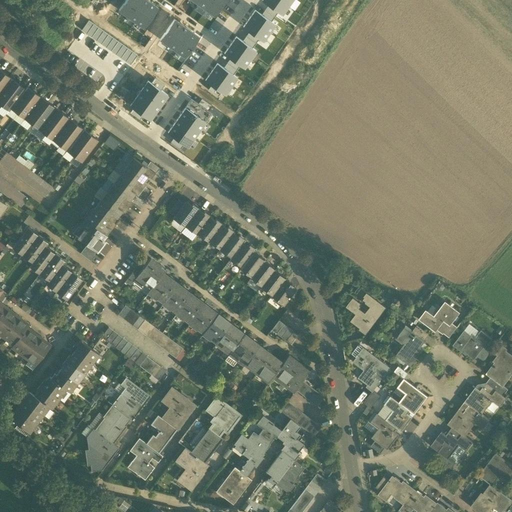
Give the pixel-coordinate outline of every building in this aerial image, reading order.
[(125,0),(119,10),(127,16),(138,0),(125,0)] [(146,0),(138,0),(127,16),(135,22),(149,2),(146,0)] [(200,0),(198,4),(206,9),(212,0),(200,0)] [(212,0),(206,9),(214,15),(225,0),(212,0)] [(288,6),(279,0),(262,0),(269,5),(278,12),(282,14),(288,6)] [(149,2),(135,22),(144,28),(158,8),(149,2)] [(269,5),(265,10),(275,17),(278,12),(269,5)] [(249,18),(269,33),(275,24),(271,22),(261,15),(255,10),(249,18)] [(271,22),(275,17),(265,10),(261,15),(271,22)] [(269,33),(249,18),(243,27),(250,31),(259,38),(263,41),(269,33)] [(174,20),(160,39),(168,45),(182,26),(174,20)] [(88,21),(81,30),(86,34),(93,24),(88,21)] [(98,27),(93,24),(86,34),(91,37),(98,27)] [(182,26),(168,45),(176,51),(190,31),(182,26)] [(103,31),(98,27),(91,37),(96,41),(103,31)] [(108,34),(103,31),(96,41),(101,44),(108,34)] [(190,31),(176,51),(185,57),(199,37),(190,31)] [(250,31),(246,36),(256,43),(259,38),(250,31)] [(113,38),(108,34),(101,44),(106,48),(113,38)] [(252,48),(256,43),(246,36),(243,41),(252,48)] [(230,45),(250,59),(256,51),(252,48),(243,41),(236,37),(230,45)] [(118,41),(113,38),(106,48),(111,51),(118,41)] [(123,45),(118,41),(111,51),(116,55),(123,45)] [(127,48),(123,45),(116,55),(121,58),(127,48)] [(250,59),(230,45),(224,54),(230,58),(240,65),(244,68),(250,59)] [(132,52),(127,48),(121,58),(125,61),(132,52)] [(137,55),(132,52),(125,61),(130,65),(137,55)] [(230,58),(227,63),(237,70),(240,65),(230,58)] [(211,72),(231,86),(237,77),(233,75),(224,68),(217,63),(211,72)] [(233,75),(237,70),(227,63),(224,68),(233,75)] [(231,86),(211,72),(205,80),(212,85),(221,92),(225,94),(231,86)] [(0,78),(0,92),(11,78),(9,77),(8,77),(7,78),(5,77),(2,75),(0,78)] [(0,92),(0,103),(2,105),(16,86),(13,84),(13,82),(13,81),(13,80),(11,78),(0,92)] [(155,79),(151,83),(161,90),(164,85),(155,79)] [(151,83),(148,81),(142,89),(162,103),(168,95),(161,90),(151,83)] [(218,97),(221,92),(212,85),(208,90),(218,97)] [(9,110),(11,108),(25,89),(23,87),(22,87),(21,88),(19,88),(16,86),(2,105),(9,110)] [(11,108),(18,113),(32,94),(29,92),(28,90),(29,89),(29,88),(27,86),(25,89),(11,108)] [(162,103),(142,89),(136,97),(156,112),(162,103)] [(18,113),(25,118),(41,97),(39,95),(38,96),(37,97),(35,96),(32,94),(18,113)] [(25,118),(32,124),(46,105),(43,103),(42,101),(43,100),(43,99),(41,97),(25,118)] [(156,112),(136,97),(130,106),(133,108),(143,115),(150,120),(156,112)] [(198,104),(191,99),(185,108),(205,122),(211,113),(208,111),(198,104)] [(202,99),(198,104),(208,111),(211,106),(202,99)] [(9,110),(2,105),(0,107),(0,114),(4,117),(6,114),(9,110)] [(32,124),(39,129),(55,108),(53,106),(52,106),(51,107),(49,107),(46,105),(32,124)] [(9,110),(6,114),(13,119),(18,113),(11,108),(9,110)] [(39,129),(46,134),(60,116),(57,114),(56,111),(57,110),(57,109),(55,108),(39,129)] [(143,115),(133,108),(130,113),(140,120),(143,115)] [(205,122),(185,108),(179,116),(199,130),(205,122)] [(18,113),(13,119),(20,125),(25,118),(18,113)] [(46,134),(53,140),(69,118),(67,117),(66,117),(65,118),(63,118),(60,116),(46,134)] [(199,130),(179,116),(174,124),(194,138),(199,130)] [(25,118),(20,125),(27,130),(32,124),(25,118)] [(53,140),(60,145),(74,126),(71,124),(70,122),(71,121),(71,120),(69,118),(53,140)] [(32,124),(27,130),(34,135),(39,129),(32,124)] [(194,138),(174,124),(168,133),(174,137),(184,144),(188,147),(194,138)] [(60,145),(67,150),(83,129),(81,127),(80,128),(79,129),(77,128),(74,126),(60,145)] [(39,129),(34,135),(41,141),(42,140),(46,134),(39,129)] [(67,150),(74,156),(88,137),(85,135),(85,133),(85,132),(85,131),(83,129),(67,150)] [(46,134),(42,140),(49,145),(53,140),(46,134)] [(119,143),(110,135),(104,143),(113,150),(119,143)] [(91,139),(88,137),(74,156),(81,161),(97,140),(95,138),(94,138),(93,139),(91,139)] [(184,144),(174,137),(171,142),(181,149),(184,144)] [(67,150),(60,145),(56,150),(63,156),(67,150)] [(74,156),(67,150),(63,156),(62,157),(69,162),(74,156)] [(127,152),(120,161),(126,166),(133,157),(127,152)] [(0,161),(4,165),(11,156),(6,153),(0,161)] [(20,163),(22,165),(26,161),(19,155),(15,160),(16,160),(20,163)] [(15,160),(11,156),(4,165),(9,169),(16,160),(15,160)] [(74,156),(69,162),(77,167),(81,161),(74,156)] [(133,157),(126,166),(145,180),(148,177),(148,176),(143,172),(147,167),(133,157)] [(27,159),(26,161),(22,165),(25,167),(29,170),(34,165),(27,159)] [(20,163),(16,160),(9,169),(13,172),(20,163)] [(120,175),(126,166),(120,161),(113,170),(120,175)] [(150,162),(147,167),(156,173),(159,169),(150,162)] [(22,165),(20,163),(13,172),(18,176),(25,167),(22,165)] [(126,166),(120,175),(133,185),(137,180),(142,184),(142,183),(145,180),(126,166)] [(29,170),(25,167),(18,176),(23,179),(29,170)] [(148,177),(151,179),(155,174),(147,167),(143,172),(148,176),(148,177)] [(34,174),(29,170),(23,179),(27,183),(34,174)] [(113,184),(120,175),(113,170),(106,178),(108,179),(113,184)] [(39,177),(34,174),(27,183),(32,186),(39,177)] [(120,175),(113,184),(132,197),(134,194),(135,193),(130,190),(133,185),(120,175)] [(43,181),(39,177),(32,186),(36,190),(43,181)] [(107,192),(113,184),(108,179),(101,188),(107,192)] [(137,180),(133,185),(142,192),(146,186),(142,183),(142,184),(137,180)] [(0,187),(0,191),(3,193),(9,184),(5,181),(0,187)] [(48,184),(43,181),(36,190),(41,193),(48,184)] [(14,188),(9,184),(3,193),(7,197),(14,188)] [(53,188),(48,184),(41,193),(46,197),(53,188)] [(113,184),(107,192),(120,202),(124,198),(129,201),(132,197),(113,184)] [(138,197),(142,192),(133,185),(130,190),(135,193),(134,194),(138,197)] [(100,201),(107,192),(101,188),(100,187),(94,196),(100,201)] [(19,191),(14,188),(7,197),(12,200),(19,191)] [(23,195),(19,191),(12,200),(17,204),(23,195)] [(107,192),(100,201),(119,215),(121,212),(122,212),(116,207),(120,202),(107,192)] [(28,198),(23,195),(17,204),(21,207),(28,198)] [(124,198),(120,202),(129,209),(133,204),(129,201),(124,198)] [(169,211),(175,216),(184,204),(178,199),(169,211)] [(100,201),(94,210),(107,220),(111,215),(116,219),(117,219),(119,215),(100,201)] [(124,215),(129,209),(120,202),(116,207),(122,212),(121,212),(124,215)] [(185,227),(185,226),(197,211),(198,209),(199,208),(193,204),(191,205),(190,207),(185,203),(184,204),(175,216),(173,218),(174,219),(185,227)] [(94,210),(86,220),(106,235),(109,231),(110,230),(104,225),(107,220),(94,210)] [(201,215),(197,211),(185,226),(196,235),(197,234),(209,219),(210,217),(211,216),(204,211),(203,213),(201,215)] [(111,215),(107,220),(116,226),(120,221),(117,219),(116,219),(111,215)] [(180,233),(185,227),(174,219),(170,224),(180,233)] [(213,222),(209,219),(197,234),(208,243),(209,242),(220,226),(222,225),(222,224),(216,219),(214,221),(213,222)] [(102,240),(106,235),(86,220),(75,234),(87,244),(97,251),(104,242),(102,240)] [(112,232),(116,226),(107,220),(104,225),(110,230),(109,231),(112,232)] [(185,227),(180,233),(192,241),(196,235),(185,226),(185,227)] [(225,230),(220,226),(209,242),(220,250),(231,235),(233,233),(234,231),(227,227),(226,228),(225,230)] [(14,246),(24,253),(37,235),(35,233),(34,234),(31,232),(32,230),(28,227),(14,246)] [(38,235),(37,235),(24,253),(34,261),(45,246),(47,243),(45,241),(44,242),(41,240),(42,238),(38,235)] [(236,238),(231,235),(220,250),(231,258),(242,244),(243,242),(245,240),(238,235),(237,237),(236,238)] [(80,253),(90,260),(97,251),(87,244),(80,253)] [(247,248),(242,244),(231,258),(230,259),(241,268),(254,250),(255,249),(249,244),(248,246),(247,248)] [(50,249),(45,246),(34,261),(31,264),(41,272),(54,254),(52,252),(51,253),(48,251),(50,249)] [(260,255),(254,250),(241,268),(240,269),(251,278),(263,262),(257,258),(258,257),(260,255)] [(55,253),(54,254),(41,272),(51,279),(62,264),(64,261),(62,259),(61,261),(58,258),(59,257),(55,253)] [(144,285),(151,290),(163,274),(165,271),(160,268),(161,267),(150,259),(139,274),(133,281),(134,281),(141,286),(142,287),(144,285)] [(264,261),(263,262),(251,278),(250,279),(251,279),(261,286),(262,287),(273,271),(268,267),(269,266),(271,264),(265,260),(264,261)] [(66,268),(62,264),(51,279),(48,283),(58,291),(71,273),(68,271),(68,272),(65,270),(66,268)] [(274,270),(273,271),(262,287),(261,288),(272,296),(283,281),(278,277),(280,275),(281,273),(275,269),(274,270)] [(126,281),(131,285),(134,281),(133,281),(139,274),(134,270),(126,281)] [(72,272),(71,273),(58,291),(68,298),(81,280),(78,278),(78,279),(75,277),(76,275),(72,272)] [(157,299),(164,304),(177,286),(173,283),(174,282),(163,274),(151,290),(148,293),(157,300),(157,299)] [(285,279),(283,281),(272,296),(271,297),(283,305),(289,297),(295,289),(289,285),(291,284),(291,283),(285,278),(285,279)] [(261,286),(251,279),(247,285),(256,292),(261,286)] [(438,283),(436,286),(437,290),(442,291),(445,287),(443,283),(438,283)] [(142,287),(141,286),(139,289),(147,295),(148,293),(151,290),(144,285),(142,287)] [(171,309),(177,314),(190,296),(186,293),(187,292),(178,285),(177,286),(164,304),(163,304),(170,310),(171,309)] [(359,330),(361,332),(369,322),(373,325),(387,308),(367,293),(364,297),(365,298),(363,300),(366,302),(365,303),(370,307),(366,314),(359,309),(361,307),(360,306),(361,304),(353,298),(346,307),(356,314),(351,322),(360,329),(359,330)] [(184,319),(190,324),(204,306),(200,303),(200,302),(191,295),(190,296),(177,314),(176,314),(184,320),(184,319)] [(289,297),(283,305),(288,309),(294,300),(289,297)] [(287,310),(292,314),(299,304),(294,300),(288,309),(287,310)] [(438,329),(444,334),(453,323),(460,313),(445,302),(439,310),(434,316),(427,311),(426,310),(419,319),(436,332),(438,329)] [(304,307),(299,304),(292,314),(297,317),(304,307)] [(118,315),(123,318),(130,309),(125,305),(118,315)] [(197,329),(203,334),(217,316),(213,313),(213,312),(204,305),(204,306),(190,324),(189,324),(197,330),(197,329)] [(432,305),(427,311),(434,316),(439,310),(432,305)] [(0,330),(4,333),(17,316),(5,307),(4,308),(0,313),(0,330)] [(309,311),(304,307),(297,317),(301,321),(309,311)] [(123,318),(127,322),(135,312),(130,309),(123,318)] [(127,322),(132,326),(139,316),(135,312),(127,322)] [(211,339),(216,344),(230,326),(226,323),(227,322),(217,315),(217,316),(203,334),(210,340),(211,339)] [(11,338),(16,342),(27,327),(29,325),(17,316),(4,333),(1,336),(9,342),(11,338)] [(132,326),(137,329),(144,320),(139,316),(132,326)] [(137,329),(142,333),(149,323),(145,321),(144,320),(137,329)] [(271,331),(276,334),(283,325),(279,321),(271,331)] [(361,332),(366,335),(373,325),(369,322),(361,332)] [(142,333),(147,336),(154,327),(149,323),(142,333)] [(444,334),(449,337),(457,327),(453,323),(444,334)] [(469,324),(464,330),(471,335),(473,333),(476,336),(480,332),(469,324)] [(224,349),(230,354),(243,336),(239,333),(240,332),(231,325),(230,326),(216,344),(223,350),(224,349)] [(276,334),(281,338),(288,328),(283,325),(276,334)] [(412,332),(423,340),(428,334),(417,325),(412,332)] [(396,356),(410,367),(425,348),(422,346),(425,342),(423,340),(412,332),(405,326),(399,335),(407,341),(404,346),(396,356)] [(505,329),(500,326),(496,331),(501,335),(505,329)] [(21,350),(26,353),(39,336),(27,327),(16,342),(13,345),(12,348),(19,353),(21,350)] [(101,337),(106,341),(113,331),(108,327),(101,337)] [(147,336),(151,340),(159,330),(154,327),(147,336)] [(281,338),(286,341),(293,332),(288,328),(281,338)] [(151,340),(156,344),(163,334),(159,330),(151,340)] [(481,330),(480,332),(476,336),(473,333),(471,335),(464,330),(453,345),(464,353),(465,352),(474,359),(475,357),(484,347),(485,348),(492,338),(481,330)] [(106,341),(111,344),(118,335),(113,331),(106,341)] [(286,341),(291,345),(298,336),(293,332),(286,341)] [(156,344),(161,347),(168,338),(167,337),(163,334),(156,344)] [(111,344),(115,348),(123,338),(118,335),(111,344)] [(239,360),(245,365),(258,347),(254,344),(255,343),(244,335),(243,336),(230,354),(229,355),(237,361),(238,361),(239,360)] [(407,341),(399,335),(395,340),(404,346),(407,341)] [(51,346),(39,336),(26,353),(23,357),(29,361),(31,362),(33,359),(38,363),(51,346)] [(291,345),(295,349),(303,339),(298,336),(291,345)] [(115,348),(120,352),(127,342),(123,338),(115,348)] [(161,347),(166,351),(173,341),(168,338),(161,347)] [(78,346),(74,351),(92,364),(99,354),(80,339),(76,345),(78,346)] [(307,343),(303,339),(295,349),(300,352),(307,343)] [(166,351),(170,355),(178,345),(175,343),(173,341),(166,351)] [(120,352),(125,355),(132,346),(127,342),(120,352)] [(491,377),(503,386),(504,385),(509,379),(506,377),(510,372),(511,373),(511,371),(511,354),(507,350),(508,348),(503,344),(495,354),(499,356),(486,373),(491,377)] [(182,349),(178,345),(170,355),(175,358),(182,349)] [(352,354),(356,357),(358,355),(360,356),(366,349),(360,345),(359,347),(358,346),(352,354)] [(129,358),(130,359),(137,349),(132,346),(125,355),(129,358)] [(251,367),(258,372),(271,355),(259,346),(258,347),(245,365),(250,369),(251,367)] [(475,357),(482,362),(490,351),(485,348),(484,347),(475,357)] [(134,362),(142,353),(137,349),(130,359),(134,362)] [(182,349),(175,358),(179,361),(186,352),(182,349)] [(360,379),(368,385),(374,377),(380,381),(390,368),(366,349),(360,356),(358,355),(356,357),(353,362),(366,372),(360,379)] [(69,354),(65,359),(85,374),(92,364),(74,351),(71,355),(69,354)] [(134,362),(139,366),(146,356),(142,353),(134,362)] [(233,366),(237,361),(229,355),(225,360),(233,366)] [(270,381),(273,377),(283,364),(282,364),(271,355),(258,372),(257,374),(262,378),(263,376),(270,381)] [(139,366),(144,370),(151,360),(146,356),(139,366)] [(289,356),(282,364),(283,364),(273,377),(294,393),(296,391),(303,381),(310,372),(289,356)] [(130,368),(134,362),(130,359),(129,358),(124,364),(130,368)] [(32,370),(38,363),(33,359),(31,362),(29,361),(25,365),(32,370)] [(64,365),(60,370),(77,383),(85,374),(65,359),(62,364),(64,365)] [(144,370),(149,373),(156,364),(151,360),(144,370)] [(149,373),(154,377),(161,367),(156,364),(149,373)] [(394,372),(404,379),(405,379),(409,374),(401,368),(398,366),(394,372)] [(166,371),(161,367),(154,377),(158,381),(166,371)] [(55,373),(51,378),(66,390),(70,393),(77,383),(60,370),(56,375),(55,373)] [(43,380),(40,385),(59,399),(66,390),(51,378),(49,376),(45,381),(43,380)] [(232,381),(225,376),(221,381),(228,386),(232,381)] [(366,387),(372,392),(380,381),(374,377),(368,385),(366,387)] [(491,377),(486,383),(496,390),(504,396),(509,389),(504,385),(503,386),(491,377)] [(117,401),(113,406),(129,419),(131,420),(135,415),(149,396),(125,378),(120,385),(125,388),(120,394),(121,395),(123,396),(118,402),(117,401)] [(403,398),(399,403),(411,412),(415,414),(428,397),(405,379),(404,379),(398,387),(406,394),(403,398)] [(296,391),(301,394),(308,385),(303,381),(296,391)] [(125,388),(120,385),(118,383),(114,389),(120,394),(125,388)] [(492,396),(496,390),(486,383),(482,388),(492,396)] [(38,391),(34,395),(49,407),(52,409),(59,399),(40,385),(36,390),(38,391)] [(301,394),(306,398),(313,389),(308,385),(301,394)] [(406,394),(398,387),(394,392),(403,398),(406,394)] [(469,405),(479,413),(482,415),(487,408),(492,401),(499,407),(506,398),(504,396),(496,390),(492,396),(482,388),(480,391),(476,387),(465,401),(469,405)] [(170,407),(162,418),(177,429),(186,417),(185,417),(188,412),(189,413),(195,405),(172,388),(164,398),(172,405),(170,407)] [(306,398),(310,402),(318,392),(313,389),(306,398)] [(71,393),(70,393),(66,390),(59,399),(64,403),(71,393)] [(372,392),(363,403),(371,409),(381,395),(374,390),(372,392)] [(322,396),(318,392),(310,402),(315,405),(323,396),(322,396)] [(26,395),(22,400),(43,416),(48,408),(49,407),(34,395),(31,393),(28,396),(26,395)] [(392,411),(386,420),(398,430),(401,432),(413,417),(409,415),(411,412),(399,403),(391,396),(384,405),(392,411)] [(213,423),(209,429),(219,436),(224,431),(227,433),(231,428),(229,426),(233,422),(235,423),(239,417),(237,416),(239,413),(234,409),(233,411),(223,403),(224,402),(217,397),(209,408),(217,414),(215,417),(211,421),(213,423)] [(162,400),(170,407),(172,405),(164,398),(162,400)] [(20,407),(17,410),(36,424),(43,416),(22,400),(18,405),(20,407)] [(469,405),(465,401),(458,410),(463,413),(466,410),(469,405)] [(494,414),(499,407),(492,401),(487,408),(494,414)] [(280,412),(285,415),(292,406),(288,402),(280,412)] [(392,411),(384,405),(377,414),(386,420),(392,411)] [(466,410),(475,418),(479,413),(469,405),(466,410)] [(123,427),(129,419),(113,406),(104,417),(105,418),(96,431),(112,443),(121,432),(122,432),(125,428),(123,427)] [(297,409),(292,406),(285,415),(290,419),(297,409)] [(48,408),(43,416),(48,420),(54,413),(48,408)] [(207,411),(215,417),(217,414),(209,408),(207,411)] [(146,415),(153,420),(158,415),(150,409),(146,415)] [(302,413),(297,409),(290,419),(295,422),(302,413)] [(9,418),(18,425),(28,433),(29,433),(36,424),(17,410),(15,414),(13,412),(9,418)] [(489,420),(482,415),(479,413),(475,418),(466,410),(463,413),(458,410),(448,424),(452,427),(462,435),(458,440),(448,432),(446,435),(442,431),(431,446),(439,453),(448,459),(448,458),(458,445),(466,451),(472,443),(465,437),(475,423),(483,429),(483,428),(489,421),(489,420)] [(89,426),(94,429),(96,431),(105,418),(104,417),(98,413),(89,426)] [(307,416),(302,413),(295,422),(299,426),(307,416)] [(396,432),(398,430),(386,420),(377,414),(377,413),(370,422),(379,428),(374,434),(371,438),(375,440),(385,447),(387,450),(399,434),(396,432)] [(159,453),(177,429),(162,418),(158,415),(153,420),(151,424),(158,429),(157,430),(159,432),(155,436),(153,435),(146,444),(159,453)] [(275,438),(277,437),(277,436),(281,430),(273,424),(274,423),(263,415),(256,424),(263,429),(258,435),(253,431),(247,439),(264,451),(270,444),(268,442),(272,436),(275,438)] [(312,420),(307,416),(299,426),(300,427),(304,430),(312,420)] [(281,450),(282,451),(295,460),(299,454),(300,454),(301,452),(300,451),(304,445),(297,439),(301,435),(297,432),(296,432),(300,427),(299,426),(295,422),(290,419),(281,430),(277,436),(277,437),(286,443),(281,450)] [(316,424),(312,420),(304,430),(309,433),(316,424)] [(379,428),(370,422),(369,421),(364,426),(374,434),(379,428)] [(489,421),(483,428),(488,432),(494,425),(489,421)] [(502,421),(497,427),(503,431),(507,425),(502,421)] [(94,429),(89,426),(87,424),(81,433),(88,438),(94,429)] [(321,427),(316,424),(309,433),(314,437),(321,427)] [(25,437),(28,433),(18,425),(15,429),(25,437)] [(448,432),(458,440),(462,435),(452,427),(448,432)] [(191,442),(196,446),(207,431),(202,428),(191,442)] [(502,432),(497,428),(491,436),(496,439),(502,432)] [(115,446),(112,443),(96,431),(94,429),(88,438),(89,451),(86,451),(88,465),(91,464),(92,470),(101,469),(109,459),(108,454),(110,452),(113,454),(118,448),(115,446)] [(222,439),(219,436),(209,429),(207,431),(196,446),(191,452),(204,463),(222,439)] [(265,452),(264,451),(247,439),(241,434),(233,443),(250,456),(239,470),(247,476),(265,452)] [(161,455),(159,453),(146,444),(139,438),(131,448),(139,454),(133,462),(132,461),(127,467),(138,475),(139,474),(145,478),(150,471),(151,472),(155,467),(147,461),(150,457),(156,461),(161,455)] [(371,446),(380,453),(385,447),(375,440),(371,446)] [(460,459),(466,451),(458,445),(448,458),(455,463),(457,465),(461,460),(460,459)] [(207,464),(204,463),(191,452),(185,448),(179,457),(186,462),(183,466),(187,469),(178,480),(191,490),(204,473),(203,473),(208,466),(207,464)] [(366,450),(367,458),(374,457),(373,449),(366,450)] [(303,466),(295,460),(282,451),(266,472),(271,476),(271,477),(276,481),(275,483),(276,483),(277,482),(279,482),(281,484),(282,488),(285,490),(289,489),(293,484),(292,483),(294,479),(297,479),(298,478),(298,476),(297,474),(303,466)] [(435,457),(451,469),(455,463),(448,458),(448,459),(439,453),(435,457)] [(479,475),(490,484),(492,485),(500,474),(501,473),(509,479),(511,474),(511,464),(496,453),(479,475)] [(176,461),(183,466),(186,462),(179,457),(176,461)] [(217,491),(233,503),(251,479),(247,476),(239,470),(235,467),(217,491)] [(316,473),(311,480),(321,487),(326,481),(316,473)] [(375,487),(381,491),(389,480),(384,476),(375,487)] [(394,498),(403,505),(415,490),(415,489),(404,481),(402,483),(392,476),(389,480),(381,491),(378,495),(386,501),(391,495),(394,497),(394,498)] [(267,482),(271,477),(268,478),(267,480),(266,480),(264,482),(279,493),(281,491),(281,489),(282,488),(281,484),(279,482),(277,482),(276,483),(274,486),(267,482)] [(274,486),(276,483),(275,483),(276,481),(271,477),(267,482),(274,486)] [(317,492),(321,487),(311,480),(308,485),(317,492)] [(511,501),(511,500),(492,485),(490,484),(483,493),(482,492),(470,506),(473,509),(477,511),(489,511),(494,506),(495,504),(505,511),(511,501)] [(314,497),(317,492),(308,485),(304,490),(314,497)] [(209,496),(213,497),(216,493),(214,489),(210,488),(207,492),(209,496)] [(176,489),(174,496),(182,498),(183,491),(176,489)] [(310,502),(314,497),(304,490),(300,494),(310,502)] [(424,497),(415,490),(403,505),(399,510),(400,511),(410,511),(413,508),(417,511),(416,511),(430,511),(437,503),(426,495),(424,497)] [(306,506),(310,502),(300,494),(297,499),(306,506)] [(303,511),(306,506),(297,499),(293,504),(303,511)] [(328,501),(325,506),(332,511),(334,511),(335,511),(338,508),(328,501)] [(438,502),(437,503),(430,511),(454,511),(448,508),(447,509),(438,502)]
